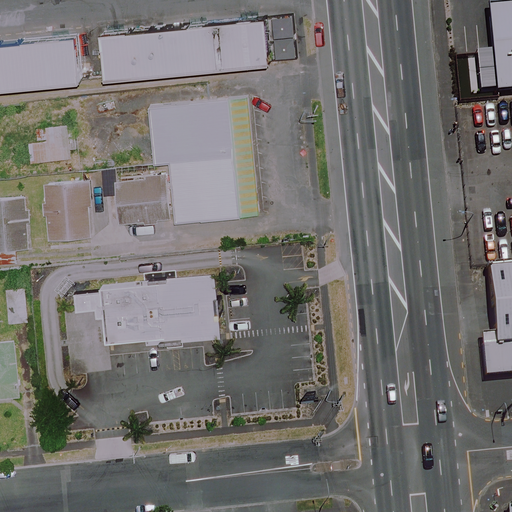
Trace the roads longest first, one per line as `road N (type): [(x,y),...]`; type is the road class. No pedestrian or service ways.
road 1 (trunk): [(413,457),(394,346),(400,313),(369,0)]
road 2 (residential): [(0,497),(413,457)]
